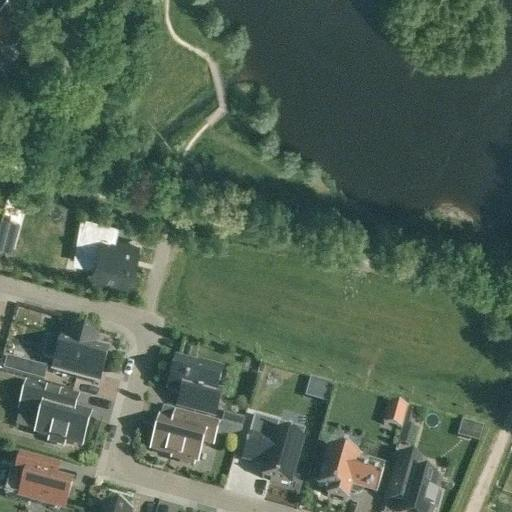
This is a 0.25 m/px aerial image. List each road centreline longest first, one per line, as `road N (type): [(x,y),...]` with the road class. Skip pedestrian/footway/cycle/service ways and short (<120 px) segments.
road 1 (track): [(170,209),(511,293)]
road 2 (residential): [(142,320),(151,323),(116,467),(267,511)]
road 3 (residential): [(0,281),(142,320)]
